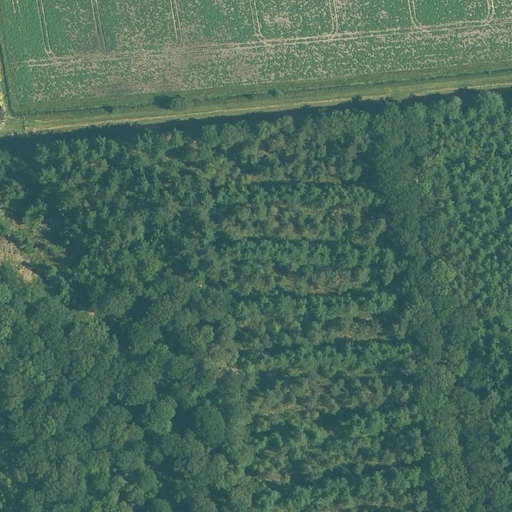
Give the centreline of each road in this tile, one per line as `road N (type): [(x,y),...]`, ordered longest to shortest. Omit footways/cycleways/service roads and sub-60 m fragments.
road 1 (track): [(7,130),(511,78)]
road 2 (track): [(479,511),(430,254)]
road 3 (track): [(17,511),(0,368)]
road 4 (track): [(430,254),(408,134)]
